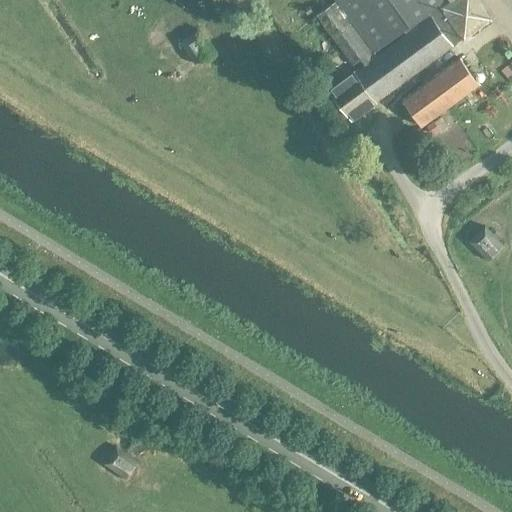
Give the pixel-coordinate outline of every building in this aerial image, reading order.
[(438,10),(449,0),(328,0),(330,2),(310,17),(347,67),(357,59),(361,64),(325,91),(347,121),(460,37),(438,10)] [(475,0),(461,0),(446,11),(466,40),(491,22),(475,0)] [(197,63),(213,53),(199,30),(183,40),(197,63)] [(476,82),(458,57),(400,100),(419,125),(476,82)] [(490,260),(504,248),(486,228),(472,240),(490,260)] [(136,464),(114,449),(103,464),(125,479),(136,464)]
